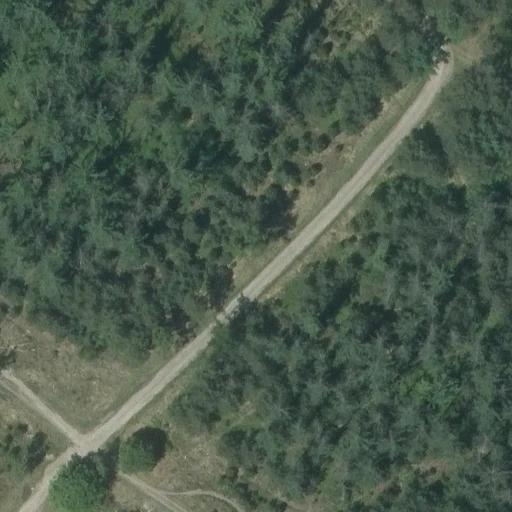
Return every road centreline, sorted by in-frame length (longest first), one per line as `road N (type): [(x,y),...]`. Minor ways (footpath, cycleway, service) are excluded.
road 1 (track): [(463,50),(323,220),(28,511)]
road 2 (track): [(0,379),(129,481)]
